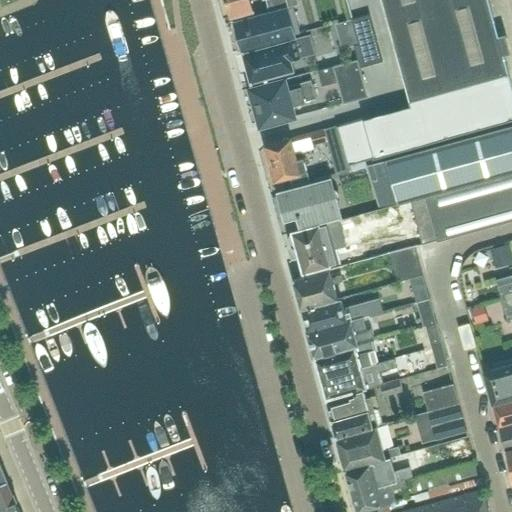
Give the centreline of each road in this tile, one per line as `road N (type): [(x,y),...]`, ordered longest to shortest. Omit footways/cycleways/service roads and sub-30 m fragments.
road 1 (residential): [(342,511),(200,0)]
road 2 (residential): [(505,511),(436,277),(446,249),(511,227)]
road 3 (secondary): [(47,511),(0,397)]
